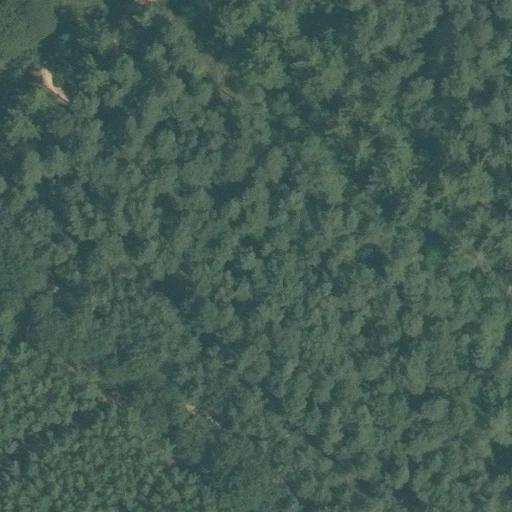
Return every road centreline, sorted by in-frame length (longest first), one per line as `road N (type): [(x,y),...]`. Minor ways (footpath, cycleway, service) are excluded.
road 1 (track): [(0,235),(309,511)]
road 2 (track): [(212,0),(511,284)]
